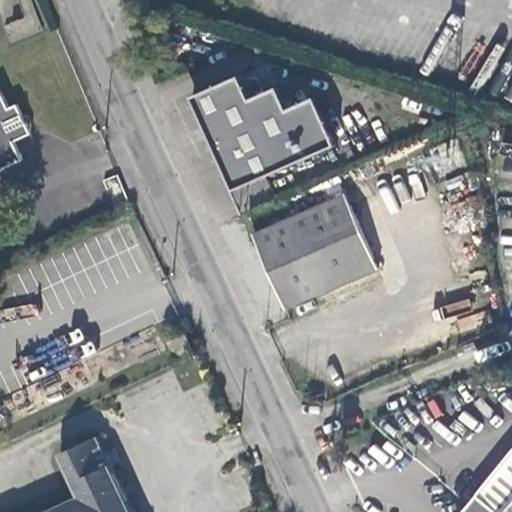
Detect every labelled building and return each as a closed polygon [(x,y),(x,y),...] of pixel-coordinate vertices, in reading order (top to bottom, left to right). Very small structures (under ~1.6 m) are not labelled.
[(244,105),(232,81),(186,103),(215,165),(229,195),(303,161),(281,114),(271,92),(244,105)] [(281,114),(303,161),(330,148),(308,101),(281,114)] [(0,174),(17,168),(10,150),(28,142),(13,109),(4,113),(0,104),(0,174)] [(280,311),(373,271),(342,199),(249,238),(280,311)] [(182,339),(166,346),(173,363),(189,355),(182,339)] [(127,511),(92,441),(54,459),(75,502),(54,511),(127,511)] [(511,511),(511,463),(469,511),(511,511)]
